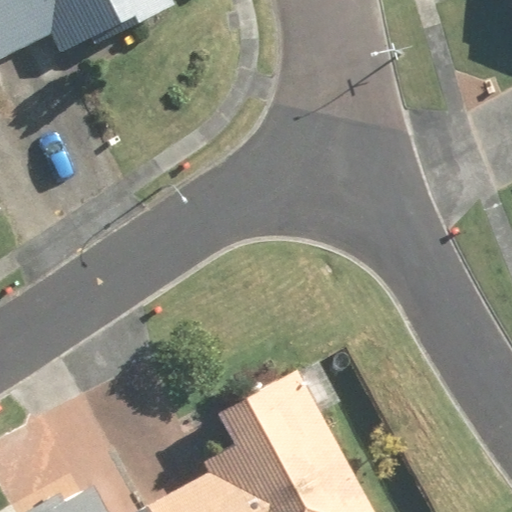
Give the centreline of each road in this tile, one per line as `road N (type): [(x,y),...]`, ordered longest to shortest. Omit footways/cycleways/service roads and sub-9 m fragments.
road 1 (residential): [(0,342),(344,108)]
road 2 (residential): [(344,108),(475,361),(511,413)]
